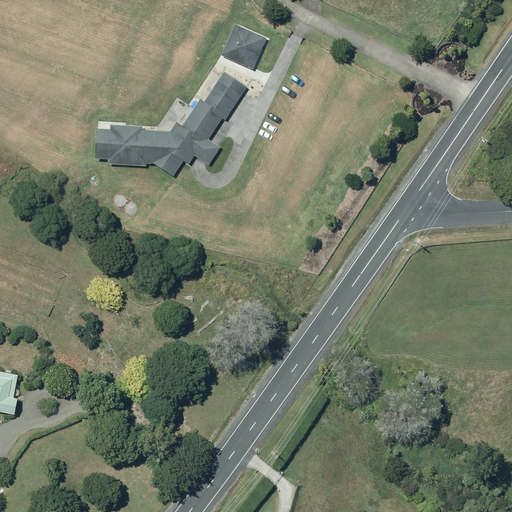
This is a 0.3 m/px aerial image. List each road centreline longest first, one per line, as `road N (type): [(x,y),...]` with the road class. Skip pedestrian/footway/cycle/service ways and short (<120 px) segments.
road 1 (tertiary): [(404,211),(189,511)]
road 2 (tertiary): [(511,56),(404,211)]
